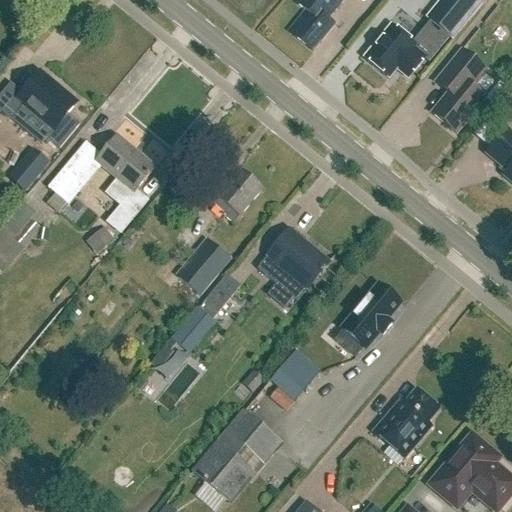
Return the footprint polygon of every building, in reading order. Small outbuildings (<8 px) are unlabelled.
[(313,52),(335,25),(328,19),(342,2),(340,0),(299,0),(296,4),(304,11),(288,31),(295,36),(294,37),(313,52)] [(452,40),(483,2),(480,0),(442,0),(426,19),(431,23),(450,39),(452,40)] [(431,23),(413,45),(415,47),(413,49),(425,59),(430,63),(450,39),(431,23)] [(409,79),(425,59),(413,49),(415,47),(413,45),(392,27),(365,60),(388,79),(396,69),(409,79)] [(457,136),(486,100),(473,89),(486,72),(461,52),(435,84),(448,94),(431,115),(457,136)] [(77,105),(40,74),(23,94),(11,84),(0,97),(0,111),(11,121),(23,106),(34,114),(26,123),(33,130),(41,120),(54,131),(46,140),(60,152),(81,126),(68,115),(77,105)] [(511,134),(506,130),(486,156),(507,173),(503,177),(511,184),(511,134)] [(118,138),(102,157),(87,144),(49,189),(68,205),(101,167),(134,194),(155,169),(118,138)] [(25,194),(49,165),(32,150),(7,179),(25,194)] [(233,225),(262,191),(239,172),(212,204),(224,214),(222,216),(233,225)] [(108,224),(120,234),(141,209),(129,199),(108,224)] [(18,240),(37,213),(25,204),(5,230),(18,240)] [(106,226),(89,243),(101,256),(119,240),(106,226)] [(328,265),(289,232),(257,271),(297,303),(328,265)] [(200,297),(231,261),(206,240),(175,277),(200,297)] [(213,321),(240,288),(226,276),(199,310),(197,309),(150,366),(158,372),(173,354),(171,352),(177,345),(190,356),(217,324),(213,321)] [(383,336),(391,326),(386,321),(400,304),(379,287),(342,331),(343,332),(335,342),(355,359),(364,349),(365,350),(379,333),(383,336)] [(295,403),(312,384),(297,371),(304,363),(290,352),(283,362),(286,364),(270,383),(277,389),(269,400),(285,414),(294,402),(295,403)] [(252,373),(242,385),(251,394),(262,382),(252,373)] [(400,403),(373,435),(404,460),(430,429),(426,425),(437,412),(416,393),(404,407),(400,403)] [(229,504),(280,446),(241,413),(191,473),(229,504)] [(495,474),(484,465),(491,456),(472,440),(433,487),(453,503),(467,486),(496,510),(511,490),(511,483),(497,471),(495,474)]
